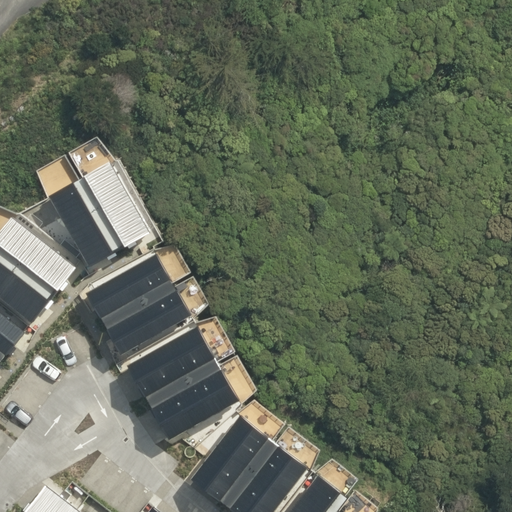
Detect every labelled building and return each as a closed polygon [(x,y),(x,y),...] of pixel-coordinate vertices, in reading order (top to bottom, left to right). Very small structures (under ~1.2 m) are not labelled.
[(112,157),(51,191),(91,260),(152,227),(112,157)] [(13,211),(0,227),(0,290),(33,317),(77,262),(13,211)] [(122,349),(193,309),(158,248),(87,287),(122,349)] [(0,305),(0,359),(26,326),(0,305)] [(198,321),(129,359),(160,417),(231,378),(198,321)] [(242,409),(192,472),(243,511),(268,511),(310,460),(242,409)] [(316,465),(279,511),(348,511),(339,505),(351,491),(316,465)] [(90,511),(47,478),(21,511),(90,511)] [(169,511),(154,500),(144,511),(169,511)]
